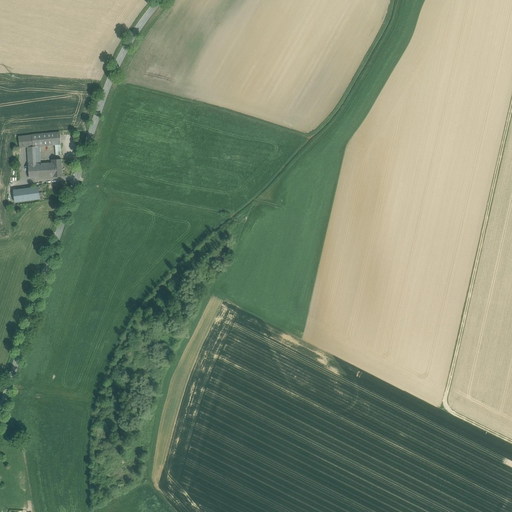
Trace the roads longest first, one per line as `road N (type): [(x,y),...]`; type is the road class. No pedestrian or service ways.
road 1 (secondary): [(0,414),(110,79),(161,0)]
road 2 (track): [(511,108),(445,402),(511,441)]
